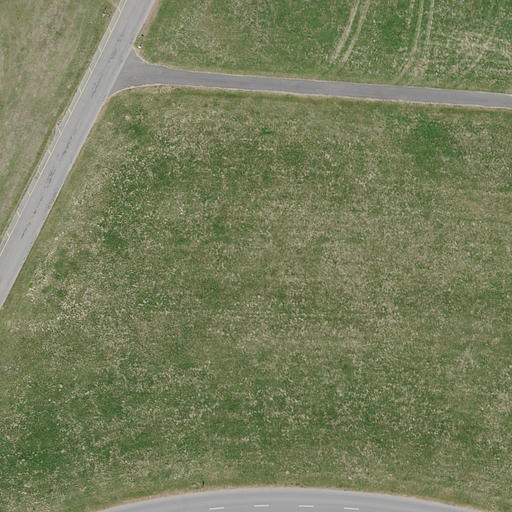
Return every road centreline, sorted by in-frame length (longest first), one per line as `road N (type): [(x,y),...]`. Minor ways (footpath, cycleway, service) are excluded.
road 1 (tertiary): [(136,0),(0,278)]
road 2 (tertiary): [(383,511),(194,511)]
